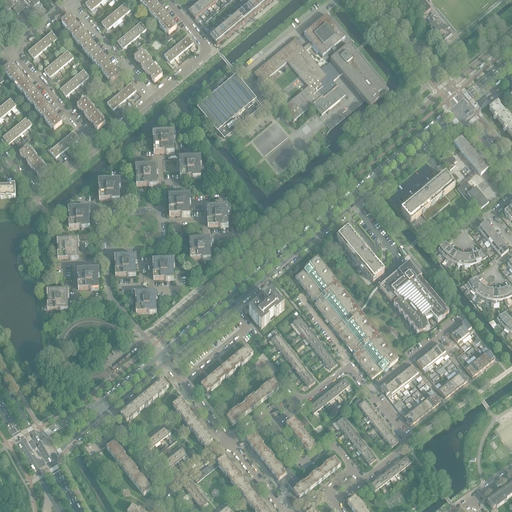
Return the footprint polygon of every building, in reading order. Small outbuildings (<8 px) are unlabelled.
[(33,8),(38,3),(40,2),(38,0),(4,0),(2,2),(8,10),(11,8),(17,15),(22,11),(28,18),(36,12),(33,8)] [(101,4),(96,0),(91,0),(90,1),(96,8),(101,4)] [(139,0),(148,11),(157,4),(154,1),(153,2),(151,0),(139,0)] [(211,7),(205,0),(203,0),(201,2),(207,10),(211,7)] [(245,0),(205,34),(211,41),(212,40),(210,38),(214,34),(218,31),(222,28),(226,24),(230,21),(234,18),(238,15),(242,11),(246,8),(250,5),(254,1),(255,0),(245,0)] [(265,6),(259,0),(255,0),(254,1),(261,10),(265,6)] [(430,10),(422,0),(411,0),(424,15),(430,10)] [(96,8),(90,1),(86,5),(91,12),(96,8)] [(261,10),(254,1),(250,5),(257,13),(261,10)] [(207,10),(201,2),(197,6),(204,13),(207,10)] [(158,23),(166,16),(164,13),(163,14),(159,8),(157,4),(148,11),(158,23)] [(131,12),(125,5),(120,9),(126,16),(131,12)] [(257,13),(250,5),(246,8),(253,16),(257,13)] [(204,13),(197,6),(193,9),(200,16),(204,13)] [(253,16),(246,8),(242,11),(249,20),(253,16)] [(126,16),(120,9),(115,13),(121,20),(126,16)] [(200,16),(193,9),(189,12),(195,20),(200,16)] [(249,20),(242,11),(238,15),(245,23),(249,20)] [(121,20),(115,13),(111,17),(117,23),(121,20)] [(245,23),(238,15),(234,18),(241,26),(245,23)] [(71,35),(79,28),(77,25),(76,26),(73,22),(71,20),(72,19),(69,16),(61,23),(71,35)] [(169,35),(177,29),(174,25),(173,26),(168,20),(169,20),(166,16),(158,23),(169,35)] [(283,109),(294,122),(313,106),(322,116),(345,97),(333,82),(342,75),(370,108),(388,93),(350,47),(349,45),(339,54),(334,48),(345,39),(340,33),(341,32),(332,21),(331,22),(326,16),(318,23),(315,25),(313,28),(304,35),(311,43),(303,49),(295,39),(254,74),(262,84),(287,63),(308,88),(283,109)] [(117,23),(111,17),(106,20),(112,27),(117,23)] [(241,26),(234,18),(230,21),(237,30),(241,26)] [(448,30),(450,28),(448,26),(445,28),(443,26),(444,25),(438,18),(435,20),(433,18),(429,22),(433,27),(430,29),(440,40),(443,38),(445,41),(452,35),(448,30)] [(112,27),(106,20),(102,24),(107,31),(112,27)] [(237,30),(230,21),(226,24),(233,33),(237,30)] [(147,31),(141,24),(136,28),(142,35),(147,31)] [(233,33),(226,24),(222,28),(229,36),(233,33)] [(81,47),(90,40),(87,37),(86,38),(81,32),(82,31),(79,28),(71,35),(81,47)] [(142,35),(136,28),(131,32),(137,39),(142,35)] [(229,36),(222,28),(218,31),(225,39),(229,36)] [(225,39),(218,31),(214,34),(221,43),(225,39)] [(137,39),(131,32),(127,36),(133,42),(137,39)] [(57,40),(52,33),(47,38),(53,44),(57,40)] [(221,43),(214,34),(210,38),(212,40),(217,46),(221,43)] [(133,42),(127,36),(122,40),(128,46),(133,42)] [(53,44),(47,38),(42,41),(48,48),(53,44)] [(193,44),(188,38),(183,42),(189,48),(193,44)] [(91,59),(100,52),(97,49),(96,50),(94,48),(91,44),(92,43),(90,40),(81,47),(91,59)] [(128,46),(122,40),(118,43),(123,50),(128,46)] [(48,48),(42,41),(38,45),(43,52),(48,48)] [(189,48),(183,42),(178,45),(184,52),(189,48)] [(43,52),(38,45),(33,49),(39,56),(43,52)] [(184,52),(178,45),(174,49),(180,56),(184,52)] [(39,56),(33,49),(28,53),(34,60),(39,56)] [(180,56),(174,49),(169,53),(175,60),(180,56)] [(101,71),(109,64),(107,61),(106,62),(101,56),(102,55),(100,52),(91,59),(101,71)] [(73,59),(68,53),(63,57),(69,63),(73,59)] [(144,71),(152,65),(142,53),(134,59),(137,63),(138,62),(143,68),(142,68),(144,71)] [(175,60),(169,53),(164,57),(170,64),(175,60)] [(69,63),(63,57),(58,61),(64,67),(69,63)] [(64,67),(58,61),(54,64),(59,71),(64,67)] [(19,74),(16,70),(14,68),(15,67),(12,64),(4,71),(15,83),(23,76),(20,73),(19,74)] [(59,71),(54,64),(49,68),(55,75),(59,71)] [(111,83),(120,76),(117,73),(116,74),(111,68),(112,67),(109,64),(101,71),(111,83)] [(162,77),(161,74),(152,65),(144,71),(147,75),(148,74),(150,77),(152,80),(154,84),(162,77)] [(55,75),(49,68),(44,72),(50,79),(55,75)] [(89,79),(84,72),(79,76),(85,83),(89,79)] [(29,85),(26,82),(24,80),(25,79),(23,76),(15,83),(24,95),(33,88),(30,85),(29,85)] [(85,83),(79,76),(74,80),(80,86),(85,83)] [(242,125),(262,108),(236,78),(221,90),(218,87),(211,93),(214,96),(199,109),(214,127),(224,139),(240,127),(241,128),(242,127),(243,126),(242,125)] [(80,86),(74,80),(70,83),(75,90),(80,86)] [(75,90),(70,83),(65,87),(71,94),(75,90)] [(136,92),(131,85),(126,89),(132,96),(136,92)] [(71,94),(65,87),(60,91),(66,98),(71,94)] [(39,97),(36,94),(34,92),(35,91),(33,88),(24,95),(34,107),(43,100),(40,97),(39,97)] [(132,96),(126,89),(121,93),(127,100),(132,96)] [(127,100),(121,93),(117,97),(122,104),(127,100)] [(122,104),(117,97),(112,101),(118,108),(122,104)] [(16,107),(11,100),(6,104),(12,111),(16,107)] [(49,109),(46,106),(44,104),(45,103),(43,100),(34,107),(44,119),(52,112),(50,109),(49,109)] [(87,119),(95,112),(85,100),(77,107),(80,110),(81,110),(85,115),(85,116),(87,119)] [(118,108),(112,101),(107,105),(113,112),(118,108)] [(500,123),(509,116),(508,116),(507,117),(499,107),(497,104),(498,104),(497,103),(491,108),(490,108),(489,109),(490,109),(489,110),(495,116),(493,117),(495,120),(497,119),(500,123)] [(12,111),(6,104),(1,108),(7,115),(12,111)] [(59,121),(56,118),(54,116),(55,115),(52,112),(44,119),(54,131),(62,124),(60,121),(59,121)] [(105,124),(103,122),(95,112),(87,119),(90,122),(91,122),(95,127),(94,128),(97,131),(105,124)] [(510,135),(511,133),(511,122),(508,118),(509,117),(509,116),(500,123),(504,128),(503,129),(505,132),(506,130),(510,135)] [(32,126),(26,119),(22,123),(27,130),(32,126)] [(27,130),(22,123),(17,127),(23,134),(27,130)] [(23,134),(17,127),(13,131),(18,138),(23,134)] [(18,138),(13,131),(8,135),(14,142),(18,138)] [(79,140),(73,133),(69,137),(74,144),(79,140)] [(14,142),(8,135),(3,139),(9,146),(14,142)] [(175,154),(174,143),(174,137),(174,135),(154,136),(155,155),(162,155),(162,153),(165,153),(165,155),(175,154)] [(74,144),(69,137),(64,141),(70,148),(74,144)] [(479,160),(466,144),(461,138),(454,144),(454,145),(454,144),(468,161),(481,176),(480,176),(480,177),(488,170),(481,162),(484,159),(482,157),(479,160)] [(70,148),(64,141),(59,145),(65,152),(70,148)] [(65,152),(59,145),(55,149),(60,155),(65,152)] [(30,167),(38,160),(28,148),(20,155),(22,158),(23,157),(28,163),(27,164),(30,167)] [(60,155),(55,149),(50,153),(56,159),(60,155)] [(457,162),(453,158),(450,155),(447,157),(446,155),(440,160),(450,171),(455,167),(454,165),(457,162)] [(201,178),(200,159),(181,160),(181,166),(182,166),(182,170),(181,170),(181,171),(183,171),(183,172),(181,172),(182,179),(201,178)] [(48,172),(46,170),(38,160),(30,167),(32,170),(33,169),(36,172),(38,175),(37,176),(40,179),(48,172)] [(156,180),(155,177),(157,177),(156,167),(137,168),(137,180),(139,180),(137,181),(138,187),(157,186),(157,180),(156,180)] [(450,203),(444,196),(455,187),(445,176),(435,184),(425,192),(423,190),(419,193),(421,196),(411,204),(401,213),(402,214),(410,223),(411,224),(421,215),(427,222),(450,203)] [(16,198),(15,188),(15,186),(15,185),(12,186),(11,181),(7,181),(7,186),(7,187),(0,187),(0,199),(14,198),(16,198)] [(118,194),(118,191),(120,191),(119,181),(100,182),(101,202),(120,201),(120,194),(118,194)] [(475,188),(473,190),(467,183),(465,181),(457,189),(469,204),(473,201),(481,210),(489,204),(475,188)] [(190,216),(189,197),(170,198),(171,217),(177,217),(177,216),(180,215),(180,217),(190,216)] [(88,221),(88,218),(89,218),(89,208),(69,209),(70,228),(90,227),(89,221),(88,221)] [(228,227),(228,215),(228,208),(208,209),(208,216),(210,216),(210,219),(209,219),(209,220),(210,220),(210,221),(209,221),(209,228),(228,227)] [(371,213),(367,208),(363,212),(367,217),(371,213)] [(481,234),(489,227),(485,223),(478,230),(481,234)] [(484,238),(492,231),(489,227),(481,234),(484,238)] [(379,287),(380,287),(380,288),(391,302),(395,298),(397,301),(393,304),(395,309),(397,308),(400,315),(402,314),(406,321),(408,320),(411,327),(413,326),(417,335),(426,331),(429,330),(428,327),(427,324),(426,322),(425,319),(432,317),(438,323),(442,319),(449,314),(448,313),(443,307),(443,306),(442,307),(440,304),(440,303),(439,303),(438,301),(438,300),(437,300),(435,297),(434,297),(433,295),(432,294),(430,291),(429,290),(429,291),(427,289),(428,288),(427,288),(424,285),(425,285),(424,284),(422,282),(423,282),(422,281),(422,282),(419,279),(420,279),(419,278),(422,276),(419,273),(410,262),(399,271),(387,281),(384,278),(383,277),(385,275),(384,274),(376,263),(368,254),(370,252),(369,250),(367,247),(364,249),(356,240),(348,230),(344,232),(342,234),(339,236),(339,237),(336,239),(369,278),(373,283),(375,281),(378,285),(379,287)] [(488,242),(495,235),(492,231),(484,238),(488,242)] [(491,245),(499,239),(495,235),(488,242),(491,245)] [(494,249),(502,243),(499,239),(491,245),(494,249)] [(77,253),(77,250),(78,250),(78,240),(58,241),(59,260),(79,259),(78,253),(77,253)] [(211,260),(210,240),(200,241),(200,242),(198,242),(198,241),(191,241),(192,261),(211,260)] [(498,253),(505,247),(502,243),(494,249),(498,253)] [(442,254),(449,248),(446,244),(438,250),(441,253),(442,254)] [(501,257),(509,251),(505,247),(498,253),(501,257)] [(446,259),(452,251),(449,248),(442,254),(441,253),(435,258),(437,260),(442,255),(446,259)] [(451,262),(456,254),(452,251),(446,259),(450,261),(451,262)] [(487,258),(481,251),(477,253),(482,262),(487,258)] [(482,262),(477,253),(473,255),(476,264),(475,265),(477,271),(479,271),(477,264),(482,262)] [(457,265),(460,255),(456,254),(451,262),(450,261),(447,268),(449,269),(452,263),(457,265)] [(135,269),(134,266),(136,266),(135,259),(135,256),(116,257),(116,261),(117,277),(136,276),(136,269),(135,269)] [(470,266),(469,256),(464,256),(463,266),(462,266),(461,272),(464,273),(465,266),(470,266)] [(373,332),(364,320),(359,314),(357,312),(353,306),(339,288),(338,288),(339,287),(339,286),(339,285),(338,285),(338,284),(337,284),(336,284),(335,284),(316,260),(307,267),(306,267),(305,268),(304,269),(304,270),(305,271),(296,278),(315,302),(317,304),(315,305),(332,327),(333,329),(335,330),(336,332),(353,353),(355,355),(353,356),(372,380),(380,374),(384,371),(384,372),(385,372),(386,372),(387,372),(387,371),(388,371),(388,370),(388,369),(393,366),(397,362),(378,339),(378,338),(378,337),(378,336),(377,335),(377,334),(376,333),(374,333),(373,333),(373,332)] [(174,280),(173,261),(154,262),(154,269),(155,269),(156,272),(154,272),(154,273),(156,273),(156,274),(154,274),(155,281),(174,280)] [(99,290),(98,271),(79,272),(79,278),(80,278),(80,282),(79,282),(79,283),(81,283),(81,284),(79,284),(79,291),(99,290)] [(471,289),(478,283),(476,279),(467,284),(470,288),(471,289)] [(475,294),(482,286),(478,283),(471,289),(470,288),(465,293),(466,295),(472,290),(475,294)] [(361,308),(357,312),(359,314),(363,310),(367,304),(370,298),(374,292),(379,287),(378,285),(372,290),(368,296),(365,303),(361,308)] [(481,297),(485,289),(482,286),(475,294),(480,297),(481,297)] [(487,300),(489,290),(485,289),(481,297),(480,297),(476,303),(479,304),(481,300),(486,302),(487,300)] [(511,297),(507,289),(502,290),(505,300),(504,300),(506,307),(509,306),(507,299),(511,297)] [(68,310),(67,291),(58,291),(58,293),(55,293),(55,291),(55,292),(48,292),(49,311),(68,310)] [(499,301),(498,291),(494,291),(493,301),(492,301),(491,303),(491,308),(493,308),(494,301),(499,301)] [(157,313),(156,293),(146,294),(146,295),(143,295),(143,294),(136,294),(137,313),(157,313)] [(261,329),(284,311),(284,310),(272,296),(264,302),(263,301),(255,307),(256,308),(249,315),(261,329)] [(500,325),(508,318),(505,315),(496,319),(499,324),(500,325)] [(304,324),(303,322),(300,319),(300,318),(292,324),(293,324),(297,329),(304,324)] [(505,329),(511,322),(508,318),(500,325),(499,324),(494,328),(496,330),(501,326),(505,329)] [(474,333),(465,322),(461,325),(469,335),(470,336),(474,333)] [(308,329),(307,328),(304,324),(297,329),(301,334),(308,329)] [(469,335),(461,325),(459,326),(459,327),(461,329),(459,330),(466,339),(470,336),(469,335)] [(312,334),(311,333),(308,329),(301,334),(305,339),(312,334)] [(466,339),(459,330),(457,332),(455,330),(453,331),(462,342),(466,339)] [(462,342),(453,331),(450,334),(459,346),(463,343),(462,342)] [(310,345),(316,339),(312,334),(305,339),(310,345)] [(282,341),(281,340),(278,336),(278,335),(271,341),(275,346),(282,341)] [(314,350),(320,345),(316,339),(310,345),(314,350)] [(279,351),(286,346),(282,341),(275,346),(279,351)] [(447,356),(438,343),(434,347),(442,357),(443,359),(447,356)] [(325,350),(323,349),(320,345),(314,350),(318,355),(325,350)] [(290,352),(289,350),(286,346),(279,351),(284,357),(290,352)] [(442,357),(434,347),(432,348),(434,350),(432,352),(439,360),(442,357)] [(241,367),(251,359),(250,358),(253,355),(248,349),(248,348),(247,348),(233,360),(239,367),(241,366),(241,367)] [(322,360),(329,355),(325,350),(318,355),(322,360)] [(495,360),(492,356),(487,350),(483,353),(491,364),(495,360)] [(439,360),(432,352),(430,353),(428,351),(426,352),(435,363),(439,360)] [(288,362),(294,357),(290,352),(284,357),(288,362)] [(435,363),(426,352),(424,354),(425,354),(426,356),(424,358),(431,366),(435,363)] [(491,364),(483,353),(479,356),(487,367),(491,364)] [(333,360),(332,359),(329,355),(322,360),(326,366),(333,360)] [(487,367),(479,356),(476,359),(484,369),(487,367)] [(298,362),(297,361),(294,357),(288,362),(292,367),(298,362)] [(431,366),(424,358),(422,359),(421,357),(420,357),(419,358),(427,369),(431,366)] [(427,369),(419,358),(415,361),(425,374),(429,371),(427,369)] [(484,369),(476,359),(472,362),(480,372),(484,369)] [(235,371),(239,367),(233,360),(217,373),(223,380),(225,379),(226,379),(236,372),(235,371)] [(330,371),(337,366),(337,365),(333,360),(326,366),(330,371)] [(303,367),(301,366),(298,362),(292,367),(296,373),(303,367)] [(480,372),(472,362),(468,365),(476,375),(480,372)] [(420,377),(411,365),(407,368),(416,380),(420,377)] [(476,375),(468,365),(464,368),(472,378),(476,375)] [(307,373),(306,371),(303,367),(296,373),(300,378),(307,373)] [(416,380),(407,368),(405,369),(407,371),(405,373),(411,382),(415,379),(416,380)] [(411,382),(405,373),(402,375),(401,373),(401,372),(399,374),(408,385),(411,382)] [(468,382),(460,372),(456,375),(464,385),(468,382)] [(211,392),(216,388),(220,384),(220,383),(223,380),(217,373),(201,386),(201,387),(202,388),(207,394),(205,395),(208,399),(213,395),(211,392)] [(311,378),(310,377),(307,373),(300,378),(304,383),(311,378)] [(408,385),(399,374),(397,375),(399,377),(397,379),(404,388),(408,385)] [(464,385),(456,375),(452,378),(460,388),(464,385)] [(308,388),(315,383),(311,378),(304,383),(308,388)] [(404,388),(397,379),(395,381),(393,379),(393,378),(391,380),(400,391),(404,388)] [(460,388),(452,378),(448,381),(456,391),(460,388)] [(169,388),(167,385),(164,382),(163,381),(163,380),(162,380),(163,381),(149,392),(155,399),(158,397),(159,398),(167,391),(166,390),(169,388)] [(350,386),(346,381),(345,380),(340,384),(345,391),(350,386),(350,387),(350,386)] [(400,391),(391,380),(390,381),(391,383),(389,385),(396,394),(400,391)] [(279,388),(280,387),(275,381),(271,384),(270,383),(260,391),(261,392),(258,394),(264,402),(279,389),(280,390),(280,389),(279,389),(279,388)] [(456,391),(448,381),(445,384),(453,394),(456,391)] [(345,391),(340,384),(334,388),(338,393),(339,395),(345,391)] [(396,394),(389,385),(387,387),(386,384),(384,386),(392,397),(396,394)] [(453,394),(445,384),(441,387),(449,397),(453,394)] [(392,397),(384,386),(380,389),(384,393),(388,400),(392,397)] [(449,397),(441,387),(437,390),(445,400),(449,397)] [(339,395),(338,393),(334,388),(330,392),(335,399),(339,395)] [(155,399),(149,392),(136,403),(142,410),(145,408),(146,409),(153,402),(152,401),(155,399)] [(335,399),(330,392),(324,396),(329,403),(335,399)] [(441,403),(433,393),(429,396),(437,406),(441,403)] [(264,402),(258,394),(255,396),(254,395),(244,403),(245,404),(242,406),(248,414),(264,402)] [(329,403),(324,396),(319,401),(324,407),(329,403)] [(437,406),(429,396),(425,399),(433,409),(437,406)] [(433,409),(425,399),(421,402),(429,412),(433,409)] [(191,414),(187,409),(180,401),(181,401),(180,400),(180,401),(176,404),(173,406),(175,410),(174,410),(180,418),(181,417),(184,420),(191,414)] [(324,407),(319,401),(314,405),(319,411),(324,407)] [(369,406),(368,405),(365,401),(362,403),(358,406),(362,412),(369,406)] [(429,412),(421,402),(417,405),(425,415),(429,412)] [(142,410),(136,403),(121,415),(120,415),(121,416),(122,417),(126,423),(129,421),(130,422),(140,414),(139,413),(142,410)] [(319,411),(314,405),(308,409),(313,416),(314,415),(313,415),(319,411)] [(425,415),(417,405),(414,408),(422,418),(425,415)] [(248,414),(242,406),(239,409),(238,408),(229,415),(229,416),(226,419),(231,425),(232,426),(232,427),(233,426),(248,414)] [(366,417),(373,412),(369,406),(362,412),(366,417)] [(422,418),(414,408),(410,411),(418,421),(422,418)] [(418,421),(410,411),(406,414),(414,424),(418,421)] [(377,417),(376,416),(373,412),(366,417),(369,420),(366,422),(368,424),(371,422),(370,422),(377,417)] [(202,428),(197,422),(191,414),(184,420),(186,423),(185,424),(191,432),(192,431),(194,434),(202,428)] [(414,424),(406,414),(402,417),(406,423),(407,423),(410,427),(414,424)] [(375,427),(381,422),(377,417),(370,422),(371,422),(375,427)] [(347,424),(346,422),(343,419),(343,418),(336,424),(337,424),(340,429),(347,424)] [(303,430),(299,424),(297,422),(296,423),(293,420),(287,424),(286,425),(286,426),(297,440),(304,434),(302,430),(303,430)] [(385,428),(384,426),(381,422),(375,427),(377,430),(375,432),(376,434),(378,432),(379,433),(385,428)] [(351,429),(350,428),(347,424),(340,429),(345,434),(351,429)] [(171,434),(166,427),(165,427),(166,428),(161,432),(166,438),(171,434)] [(213,442),(208,436),(202,428),(194,434),(196,437),(195,438),(202,446),(203,445),(205,448),(211,443),(212,442),(213,442)] [(389,433),(385,428),(379,433),(383,438),(389,433)] [(355,434),(354,433),(351,429),(345,434),(349,439),(355,434)] [(166,438),(161,432),(155,436),(160,442),(166,438)] [(394,438),(393,437),(389,433),(383,438),(387,443),(394,438)] [(257,455),(266,448),(255,434),(254,435),(246,441),(257,455)] [(314,443),(310,438),(308,436),(307,436),(304,434),(297,440),(307,453),(308,453),(309,452),(315,447),(313,444),(314,443)] [(359,440),(358,438),(355,434),(349,439),(353,445),(359,440)] [(160,442),(155,436),(150,440),(155,446),(160,442)] [(391,449),(398,443),(394,438),(387,443),(391,448),(391,449)] [(155,446),(150,440),(145,444),(144,444),(150,451),(150,450),(155,446)] [(363,445),(362,443),(359,440),(353,445),(357,450),(363,445)] [(125,455),(121,449),(118,445),(117,446),(114,443),(108,448),(107,448),(106,449),(107,449),(119,465),(127,459),(124,456),(125,455)] [(368,450),(367,449),(363,445),(357,450),(361,455),(368,450)] [(188,455),(182,448),(182,449),(177,453),(182,459),(187,455),(188,456),(188,455)] [(268,468),(276,461),(266,448),(257,455),(268,468)] [(372,455),(371,454),(368,450),(361,455),(365,460),(372,455)] [(182,459),(177,453),(172,457),(177,464),(182,459)] [(369,466),(376,461),(376,460),(372,455),(365,460),(369,466)] [(177,464),(172,457),(167,461),(172,468),(177,464)] [(237,473),(225,457),(224,458),(224,457),(223,458),(218,463),(217,463),(220,466),(218,467),(226,477),(227,476),(229,479),(237,473)] [(411,464),(406,457),(406,458),(401,462),(406,468),(411,464)] [(138,471),(133,465),(130,461),(129,462),(127,459),(119,465),(131,481),(139,475),(137,472),(138,471)] [(327,478),(340,467),(341,467),(340,466),(339,465),(335,459),(332,462),(331,461),(323,467),(324,468),(321,470),(327,478)] [(172,468),(167,461),(162,465),(161,465),(167,472),(172,468)] [(285,472),(276,461),(268,468),(282,487),(281,489),(284,493),(292,489),(293,491),(301,485),(301,484),(288,469),(285,472)] [(406,468),(401,462),(396,466),(401,472),(406,468)] [(401,472),(396,466),(390,470),(395,476),(401,472)] [(313,488),(327,478),(321,470),(318,472),(317,471),(309,478),(310,479),(307,481),(313,488)] [(395,476),(390,470),(385,474),(390,481),(395,476)] [(205,478),(207,476),(203,471),(193,479),(196,483),(197,484),(205,478)] [(250,489),(237,473),(229,479),(232,482),(231,483),(239,492),(240,492),(242,495),(250,489)] [(390,481),(385,474),(380,478),(385,485),(390,481)] [(150,486),(145,480),(142,477),(141,477),(139,475),(131,481),(144,496),(143,496),(144,496),(146,495),(145,495),(151,490),(149,487),(150,486)] [(385,485),(380,478),(374,483),(379,489),(385,485)] [(300,499),(313,488),(307,481),(304,483),(303,482),(301,484),(301,485),(293,491),(298,498),(299,499),(299,500),(300,499)] [(195,489),(194,487),(191,483),(184,488),(184,489),(185,488),(189,494),(195,489)] [(379,489),(374,483),(369,486),(374,493),(375,493),(374,493),(379,489)] [(511,496),(511,484),(503,491),(509,498),(511,496)] [(199,494),(198,492),(195,489),(189,494),(193,499),(199,494)] [(262,504),(250,489),(242,495),(244,497),(243,498),(251,508),(252,507),(254,510),(262,504)] [(496,509),(501,505),(507,502),(506,501),(509,498),(503,491),(487,502),(487,503),(488,504),(492,510),(490,511),(497,511),(498,511),(496,509)] [(203,499),(202,498),(199,494),(193,499),(197,504),(203,499)] [(366,510),(358,500),(357,501),(355,498),(349,502),(348,503),(347,504),(353,511),(366,511),(365,511),(366,510)] [(201,509),(208,504),(207,504),(203,499),(197,504),(201,509)]
